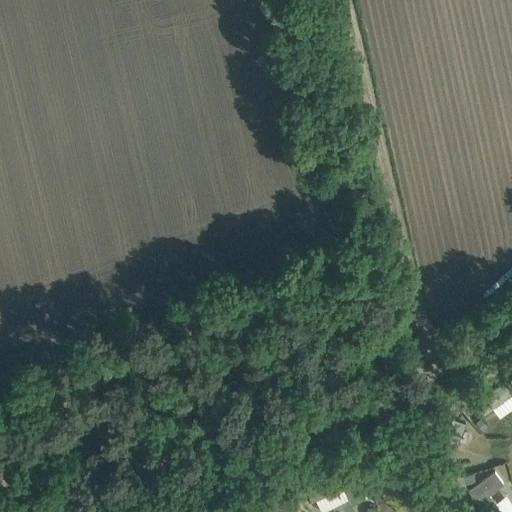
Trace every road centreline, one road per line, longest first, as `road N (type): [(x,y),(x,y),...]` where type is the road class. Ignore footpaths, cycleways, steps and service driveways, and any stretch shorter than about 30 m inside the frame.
road 1 (track): [(442,367),(417,314),(343,0)]
road 2 (track): [(156,499),(399,394),(442,367)]
